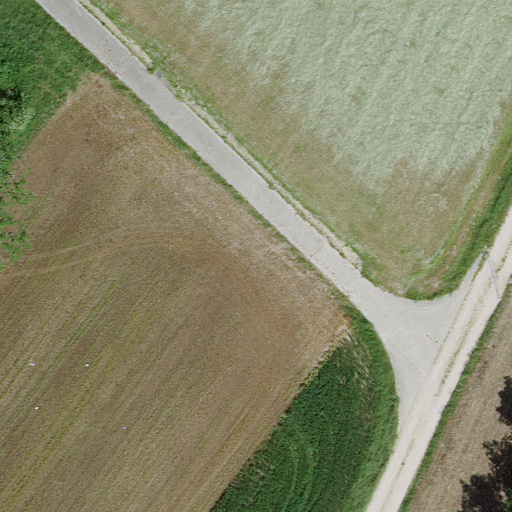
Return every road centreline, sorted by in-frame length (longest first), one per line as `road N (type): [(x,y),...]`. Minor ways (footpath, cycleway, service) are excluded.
road 1 (track): [(57,0),(447,371)]
road 2 (track): [(511,241),(379,511)]
